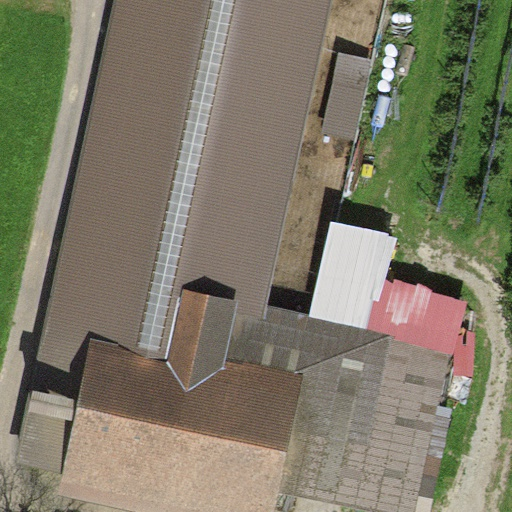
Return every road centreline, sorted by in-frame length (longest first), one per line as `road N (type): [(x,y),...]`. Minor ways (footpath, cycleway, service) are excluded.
road 1 (track): [(105,0),(3,466),(12,499),(31,511)]
road 2 (track): [(511,348),(477,511)]
